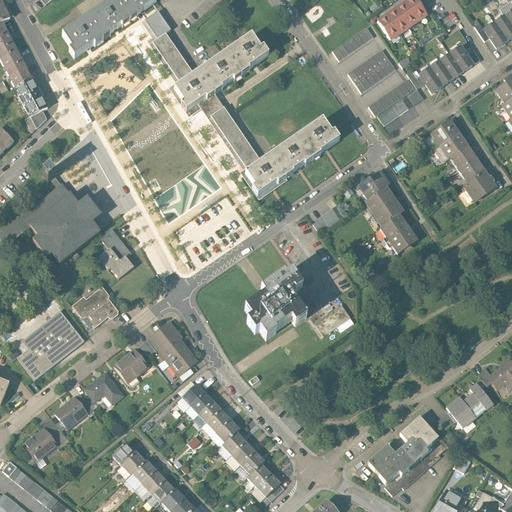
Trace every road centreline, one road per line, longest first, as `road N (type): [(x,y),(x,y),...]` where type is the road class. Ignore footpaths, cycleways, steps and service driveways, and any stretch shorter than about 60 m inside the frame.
road 1 (residential): [(178,293),(13,0)]
road 2 (residential): [(378,154),(178,293)]
road 3 (residential): [(511,328),(402,402),(320,473)]
road 4 (residential): [(320,473),(230,383),(178,293)]
road 5 (residential): [(0,437),(178,293)]
road 6 (residential): [(276,0),(378,154)]
